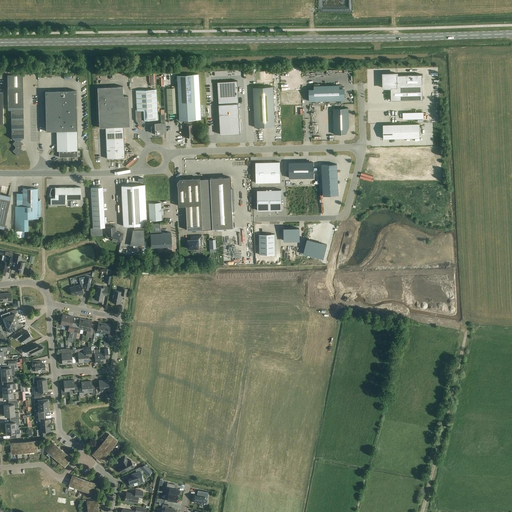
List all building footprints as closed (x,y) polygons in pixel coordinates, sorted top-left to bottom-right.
[(391,100),(423,100),(422,75),(397,75),(397,73),(383,74),(383,88),(391,88),(391,100)] [(7,75),(7,87),(8,110),(11,110),(11,135),(11,137),(15,141),(12,144),(15,146),(15,148),(13,151),(18,156),(23,151),(20,148),(20,146),(23,143),(20,141),(24,137),(24,134),(23,110),(22,87),(22,74),(7,75)] [(177,88),(179,113),(179,114),(179,118),(181,120),(184,120),(184,121),(184,125),(192,125),(192,120),(195,120),(194,89),(193,74),(176,75),(177,88)] [(260,79),(243,79),(245,129),(263,128),(260,79)] [(237,81),(217,82),(219,104),(239,103),(237,81)] [(339,90),(339,85),(314,86),(314,91),(309,91),(309,101),(345,100),(344,90),(339,90)] [(99,128),(105,127),(123,126),(129,126),(128,96),(123,96),(122,86),(97,87),(99,128)] [(167,113),(178,113),(177,88),(166,89),(167,113)] [(137,123),(140,126),(145,120),(157,120),(156,89),(136,90),(137,110),(135,110),(136,121),(138,123),(137,123)] [(67,157),(69,157),(72,157),(77,157),(76,91),(45,91),(46,131),(56,131),(57,151),(59,151),(59,157),(67,157)] [(239,103),(219,104),(220,135),(240,134),(239,103)] [(345,126),(349,126),(348,108),(333,109),(334,134),(345,134),(345,126)] [(162,132),(165,131),(164,115),(160,115),(161,123),(155,123),(155,126),(151,126),(152,132),(153,134),(162,133),(162,132)] [(419,124),(383,125),(383,139),(419,138),(419,124)] [(192,125),(184,125),(183,125),(184,137),(193,137),(192,125)] [(107,159),(125,158),(123,126),(105,127),(107,159)] [(267,162),(255,162),(256,183),(268,183),(267,162)] [(279,162),(267,162),(268,183),(280,182),(279,162)] [(305,162),(289,163),(289,178),(306,178),(314,178),(313,162),(305,162)] [(323,195),(338,195),(337,164),(321,165),(323,195)] [(231,176),(210,177),(213,229),(233,228),(231,176)] [(186,206),(187,230),(203,229),(200,179),(190,179),(181,180),(178,182),(179,206),(186,206)] [(142,185),(121,186),(123,226),(133,226),(134,230),(133,230),(130,246),(144,245),(144,225),(146,225),(144,185),(142,185)] [(65,200),(73,199),(73,187),(55,188),(55,189),(51,189),(49,196),(50,196),(51,206),(51,205),(66,205),(65,200)] [(73,187),(73,199),(81,199),(81,187),(73,187)] [(23,189),(23,193),(16,193),(16,206),(16,211),(16,231),(28,231),(28,224),(29,223),(32,223),(32,218),(37,218),(37,189),(23,189)] [(257,211),(270,210),(269,210),(269,190),(257,190),(257,211)] [(269,210),(270,210),(282,210),(281,190),(269,190),(269,210)] [(0,227),(3,228),(10,196),(0,193),(0,227)] [(161,208),(160,203),(148,203),(149,221),(161,220),(161,214),(163,214),(163,208),(161,208)] [(104,207),(92,208),(93,228),(103,227),(105,227),(104,207)] [(115,232),(114,230),(115,230),(115,227),(106,227),(106,234),(107,234),(107,235),(108,236),(109,238),(110,239),(111,239),(111,240),(121,242),(123,233),(117,232),(115,232)] [(151,247),(171,246),(171,232),(161,233),(160,227),(150,227),(150,234),(151,247)] [(300,228),(283,228),(284,240),(300,241),(300,228)] [(259,234),(259,255),(275,254),(274,234),(259,234)] [(199,248),(199,243),(202,243),(202,235),(192,236),(192,240),(188,240),(188,244),(187,244),(186,245),(186,247),(187,248),(188,248),(188,249),(199,248)] [(307,239),(303,254),(323,259),(327,244),(307,239)] [(13,257),(12,257),(13,253),(5,251),(4,255),(7,256),(6,261),(1,261),(0,266),(0,270),(6,272),(8,265),(11,266),(13,257)] [(15,271),(22,273),(25,263),(20,261),(21,256),(15,255),(14,262),(17,263),(15,271)] [(89,290),(91,283),(92,278),(85,276),(79,278),(81,285),(70,287),(72,296),(78,294),(78,295),(83,293),(82,289),(83,288),(83,289),(89,290)] [(96,286),(94,295),(95,295),(95,299),(96,300),(97,300),(98,299),(102,300),(103,295),(106,295),(108,287),(103,287),(103,288),(96,286)] [(126,296),(127,289),(122,288),(121,291),(113,290),(111,302),(120,304),(121,295),(126,296)] [(0,293),(0,302),(11,301),(11,293),(0,293)] [(4,318),(6,323),(17,319),(15,314),(16,313),(17,313),(15,310),(13,310),(1,315),(2,319),(4,318)] [(56,328),(59,328),(61,329),(62,325),(66,326),(68,316),(62,315),(61,320),(58,319),(56,328)] [(68,316),(66,326),(69,326),(68,330),(70,331),(69,334),(73,334),(73,332),(75,323),(72,322),(73,317),(68,316)] [(75,323),(73,332),(77,333),(79,333),(80,329),(83,330),(86,320),(80,318),(79,323),(75,323)] [(17,319),(6,323),(8,328),(6,328),(7,333),(20,328),(22,327),(21,324),(19,324),(17,319)] [(86,320),(83,330),(87,331),(86,334),(92,335),(94,328),(90,327),(92,321),(86,320)] [(96,333),(102,334),(104,324),(98,322),(97,329),(96,333)] [(104,324),(102,334),(108,335),(107,337),(111,338),(113,331),(109,330),(110,325),(104,324)] [(33,339),(27,331),(22,335),(20,332),(14,336),(17,340),(20,337),(25,344),(29,341),(33,339)] [(35,342),(25,348),(28,354),(31,352),(33,355),(36,353),(37,354),(38,355),(41,354),(41,352),(41,351),(42,351),(43,346),(39,344),(37,345),(35,342)] [(91,355),(91,350),(91,347),(88,347),(85,348),(85,352),(83,352),(84,362),(89,362),(88,357),(88,355),(91,355)] [(58,351),(58,358),(61,357),(62,364),(67,364),(66,349),(61,349),(58,350),(58,351)] [(66,349),(67,364),(72,363),(72,356),(75,356),(74,349),(71,350),(66,349)] [(74,349),(75,356),(78,356),(78,363),(84,362),(83,352),(80,352),(80,349),(74,349)] [(94,350),(91,350),(91,355),(91,357),(94,357),(95,364),(100,363),(99,353),(99,349),(94,350)] [(99,353),(100,363),(105,363),(105,358),(108,358),(107,349),(104,349),(104,350),(103,350),(102,352),(102,353),(99,353)] [(42,364),(41,361),(32,362),(32,368),(35,368),(35,371),(39,370),(39,372),(45,371),(45,364),(42,364)] [(1,375),(11,374),(14,374),(15,373),(14,368),(17,367),(16,364),(5,365),(6,368),(1,369),(1,375)] [(7,380),(7,384),(16,383),(15,377),(11,378),(11,374),(1,375),(2,381),(7,380)] [(36,383),(36,386),(46,385),(46,379),(41,380),(41,376),(33,376),(33,383),(36,383)] [(69,391),(69,380),(63,381),(64,388),(61,388),(62,395),(65,395),(66,391),(69,391)] [(69,380),(69,391),(73,391),(74,394),(78,394),(77,384),(74,384),(74,380),(69,380)] [(100,391),(105,391),(104,380),(98,381),(99,387),(96,388),(97,395),(100,394),(100,391)] [(109,380),(104,380),(105,391),(108,390),(108,391),(109,394),(109,396),(115,396),(114,389),(113,389),(113,384),(109,385),(109,380)] [(91,381),(86,382),(87,392),(90,392),(92,395),(96,395),(95,390),(92,391),(91,381)] [(79,386),(79,392),(79,396),(83,396),(84,392),(87,392),(86,382),(81,382),(81,386),(79,386)] [(2,387),(3,393),(13,392),(12,389),(16,389),(16,383),(7,384),(6,384),(7,387),(2,387)] [(46,385),(36,386),(36,389),(34,389),(34,396),(42,395),(42,391),(47,391),(46,385)] [(8,398),(8,401),(16,401),(16,395),(13,395),(13,392),(3,393),(3,398),(8,398)] [(38,402),(38,406),(48,405),(48,399),(41,399),(40,396),(34,396),(34,402),(38,402)] [(4,405),(4,411),(14,410),(14,407),(18,407),(17,401),(16,401),(8,401),(9,405),(4,405)] [(48,405),(38,406),(38,410),(35,410),(35,416),(42,416),(42,412),(49,411),(48,405)] [(10,416),(10,419),(19,419),(18,413),(14,413),(14,410),(4,411),(5,416),(10,416)] [(40,422),(40,426),(50,425),(49,419),(44,420),(44,416),(36,416),(36,422),(40,422)] [(5,423),(6,429),(16,428),(15,425),(19,424),(19,419),(10,419),(10,423),(5,423)] [(50,425),(40,426),(40,430),(37,430),(37,436),(46,435),(45,431),(50,431),(50,425)] [(16,428),(6,429),(6,434),(11,434),(12,437),(20,437),(20,430),(16,431),(16,428)] [(109,435),(105,439),(113,446),(117,441),(109,435)] [(105,439),(101,444),(108,451),(113,446),(105,439)] [(45,449),(50,453),(56,446),(51,442),(45,449)] [(101,444),(97,449),(104,456),(108,451),(101,444)] [(50,453),(55,458),(61,450),(56,446),(50,453)] [(104,456),(97,449),(92,454),(100,461),(104,456)] [(55,458),(60,462),(66,454),(61,450),(55,458)] [(66,454),(60,462),(65,466),(71,458),(66,454)] [(127,461),(125,456),(118,459),(120,463),(121,462),(122,464),(118,466),(118,467),(119,466),(122,472),(121,473),(128,470),(134,467),(130,460),(127,461)] [(140,468),(148,475),(152,471),(145,465),(140,468)] [(130,487),(141,483),(140,481),(144,479),(142,476),(141,476),(141,475),(140,471),(136,472),(132,474),(132,476),(133,478),(131,479),(128,480),(130,487)] [(69,485),(75,487),(78,478),(72,476),(69,485)] [(75,487),(81,489),(85,480),(78,478),(75,487)] [(81,489),(87,491),(91,482),(85,480),(81,489)] [(91,482),(87,491),(93,493),(97,484),(91,482)] [(167,483),(165,493),(177,495),(178,489),(174,488),(175,484),(167,483)] [(142,498),(143,491),(135,490),(135,494),(126,493),(125,496),(124,502),(128,502),(137,503),(138,497),(142,498)] [(204,504),(205,498),(207,499),(208,492),(198,490),(197,495),(195,495),(194,503),(204,504)] [(161,499),(160,502),(164,503),(171,504),(172,501),(176,501),(177,495),(165,493),(164,499),(161,499)]
